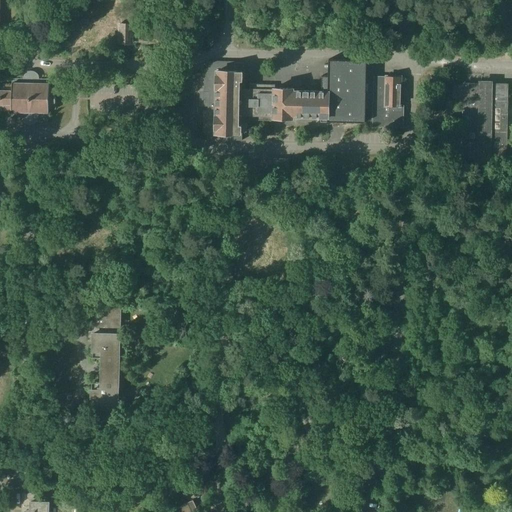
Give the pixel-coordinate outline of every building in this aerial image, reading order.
[(122,23),(122,0),(102,0),(102,1),(76,1),(76,18),(102,18),(102,28),(120,28),(119,44),(132,44),(132,39),(132,28),(132,23),(122,23)] [(205,124),(204,131),(208,132),(208,139),(228,140),(242,140),(242,135),(242,133),(240,133),(241,126),(241,125),(239,125),(238,125),(238,117),(238,114),(248,114),(248,120),(256,120),(274,121),(283,121),(283,117),(292,117),(292,115),(298,116),(301,116),(302,116),(305,116),(312,116),(315,116),(321,116),(321,121),(344,121),(359,121),(361,122),(365,122),(365,121),(367,60),(329,60),(329,76),(326,76),(322,76),(322,91),(295,90),(295,89),(295,88),(286,88),(273,88),(273,87),(273,86),(250,85),(250,88),(250,89),(248,89),(240,89),(240,84),(240,80),(243,80),(243,62),(211,62),(210,71),(205,71),(205,72),(205,78),(205,91),(210,91),(209,112),(208,112),(205,112),(205,124)] [(31,74),(28,74),(28,76),(24,76),(23,76),(23,78),(12,78),(12,84),(5,83),(5,87),(2,87),(2,89),(0,88),(0,103),(1,104),(1,107),(4,107),(4,110),(12,110),(12,116),(22,116),(22,118),(23,118),(27,118),(27,120),(30,120),(33,120),(34,118),(38,118),(38,116),(49,116),(49,108),(56,108),(56,87),(49,87),(50,79),(39,79),(39,76),(38,77),(34,76),(34,74),(31,74)] [(400,106),(401,76),(386,75),(386,77),(375,77),(374,102),(373,102),(373,113),(374,113),(374,125),(383,125),(383,118),(386,118),(385,125),(402,126),(403,106),(400,106)] [(505,158),(506,85),(491,84),(491,82),(481,82),(481,85),(465,84),(465,86),(454,85),(454,96),(465,96),(464,157),(479,157),(479,160),(490,160),(490,158),(505,158)] [(290,175),(290,157),(274,156),(274,175),(290,175)] [(118,397),(120,304),(95,303),(94,331),(89,331),(89,340),(94,340),(93,357),(102,357),(102,382),(93,382),(92,407),(118,407),(122,407),(123,397),(118,397)] [(193,487),(195,492),(197,496),(200,495),(204,493),(207,491),(203,483),(193,487)] [(64,506),(56,506),(54,506),(54,510),(49,510),(50,501),(36,501),(37,493),(32,493),(32,489),(25,488),(25,493),(24,493),(22,511),(77,511),(77,507),(64,506)] [(199,511),(193,499),(168,511),(199,511)]
